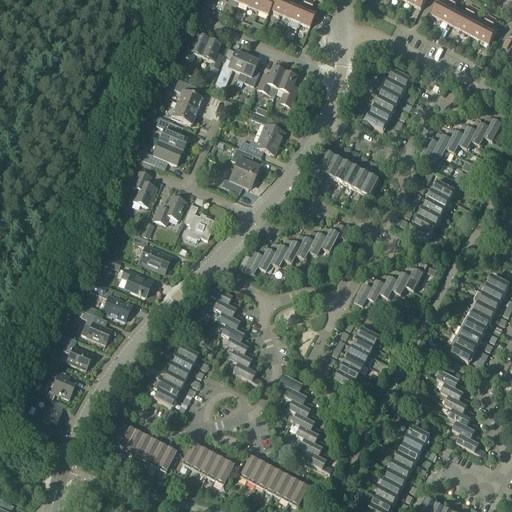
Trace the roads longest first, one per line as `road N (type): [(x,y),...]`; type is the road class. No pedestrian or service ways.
road 1 (residential): [(332,511),(511,163)]
road 2 (track): [(133,73),(0,394)]
road 3 (tertiary): [(206,270),(300,166),(322,122)]
road 4 (tertiary): [(99,395),(206,270)]
road 5 (residential): [(342,451),(308,369),(339,309)]
road 6 (residential): [(340,82),(198,19)]
road 7 (residential): [(479,88),(372,35),(343,36)]
road 8 (track): [(133,73),(0,25)]
road 9 (residential): [(510,467),(487,399),(511,346)]
road 10 (residential): [(263,302),(276,369),(247,419)]
road 11 (tertiary): [(50,511),(99,395)]
